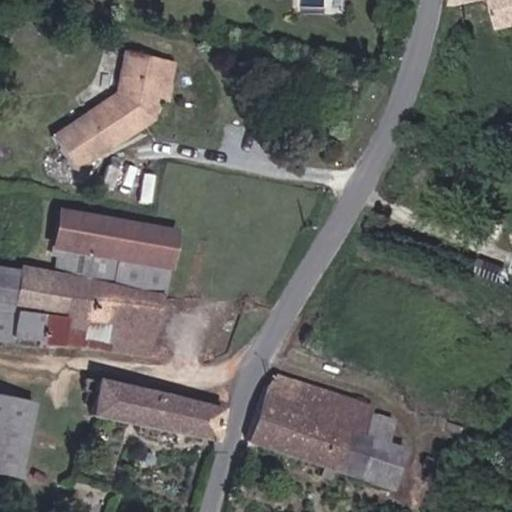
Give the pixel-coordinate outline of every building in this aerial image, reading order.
[(497,2),(505,0),(460,0),(460,9),(497,2)] [(511,0),(505,0),(497,2),(503,27),(511,25),(511,0)] [(75,165),(155,116),(159,97),(169,99),(177,64),(127,53),(126,86),(53,130),(75,165)] [(0,347),(4,348),(6,337),(150,359),(174,238),(61,219),(48,279),(0,272),(0,347)] [(94,398),(88,418),(208,444),(215,411),(82,378),(78,394),(94,398)] [(389,494),(403,455),(381,449),(357,440),(364,419),(366,411),(271,379),(265,392),(258,390),(242,442),(389,494)] [(0,481),(18,485),(29,408),(0,403),(0,481)] [(364,419),(357,440),(381,449),(389,428),(364,419)]
